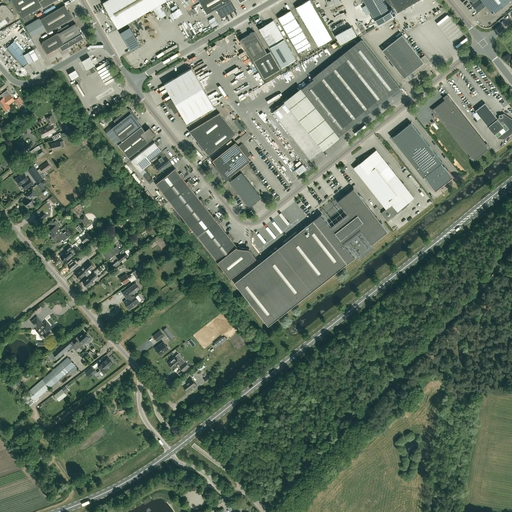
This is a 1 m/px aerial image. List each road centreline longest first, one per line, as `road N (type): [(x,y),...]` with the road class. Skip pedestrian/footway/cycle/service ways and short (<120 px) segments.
road 1 (unclassified): [(131,82),(238,220),(252,223),(482,43)]
road 2 (primary): [(170,452),(511,182)]
road 3 (track): [(263,510),(495,267)]
road 4 (residential): [(139,383),(137,368),(0,212)]
road 5 (unknown): [(377,126),(433,193),(456,179),(404,105)]
road 6 (unclassified): [(131,82),(273,0)]
road 7 (primary): [(57,511),(170,452)]
road 8 (unclassified): [(103,39),(29,83),(12,80),(0,66)]
road 9 (unclassified): [(265,511),(245,491),(225,494),(170,452)]
